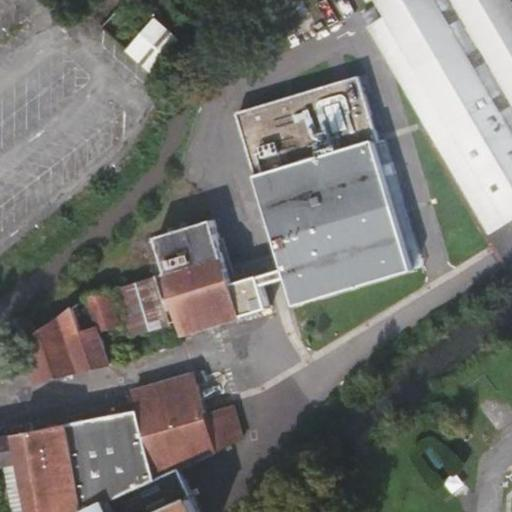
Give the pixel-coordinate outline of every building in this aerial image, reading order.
[(195,38),(158,0),(141,0),(120,23),(180,80),(190,51),(186,48),(195,38)] [(511,228),(511,0),(380,0),(391,20),(375,29),(490,240),(511,228)] [(286,15),(274,9),(262,35),(274,41),(286,15)] [(153,84),(165,70),(122,27),(108,42),(153,84)] [(269,52),(257,46),(248,68),(259,73),(269,52)] [(178,81),(165,70),(153,84),(165,96),(178,81)] [(366,83),(359,84),(379,149),(385,147),(366,83)] [(379,149),(359,84),(242,118),(289,274),(292,285),(299,311),(417,277),(379,149)] [(266,293),(263,282),(236,289),(218,224),(147,245),(154,264),(165,260),(167,270),(91,291),(21,344),(24,356),(0,363),(0,368),(4,380),(29,373),(31,383),(273,315),(266,293)] [(292,285),(289,274),(277,277),(263,282),(266,293),(281,289),(292,285)] [(0,435),(0,467),(12,465),(28,462),(30,478),(19,480),(16,482),(21,505),(26,508),(36,506),(38,510),(32,511),(197,511),(185,455),(241,441),(234,409),(205,415),(197,387),(206,384),(203,374),(132,389),(135,406),(0,435)] [(28,462),(12,465),(16,482),(19,480),(30,478),(28,462)]
